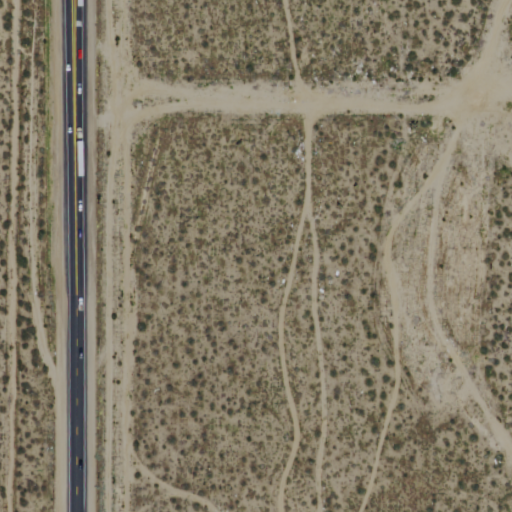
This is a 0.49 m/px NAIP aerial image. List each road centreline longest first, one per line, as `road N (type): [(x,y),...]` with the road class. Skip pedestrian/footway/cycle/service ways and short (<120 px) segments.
road 1 (trunk): [(78,511),(79,0)]
road 2 (track): [(80,87),(511,86)]
